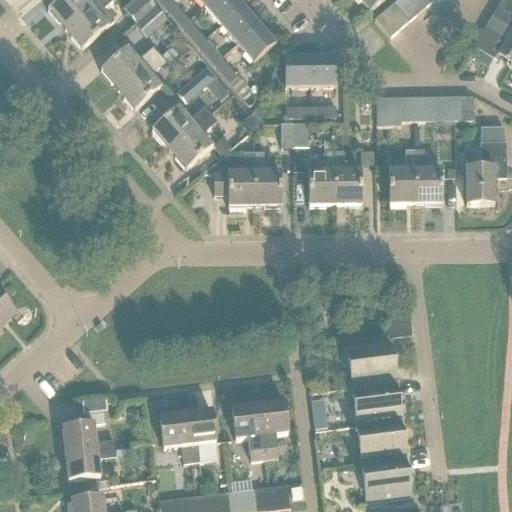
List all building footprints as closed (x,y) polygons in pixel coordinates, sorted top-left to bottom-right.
[(63,0),(46,15),(63,35),(103,0),(88,0),(84,4),(80,0),(63,0)] [(103,0),(63,35),(80,54),(113,26),(103,14),(111,6),(106,0),(103,0)] [(133,27),(153,10),(144,0),(135,0),(121,13),(133,27)] [(151,0),(162,13),(171,6),(165,0),(151,0)] [(192,0),(203,12),(215,0),(192,0)] [(232,0),(215,0),(203,12),(219,30),(242,11),(232,0)] [(352,0),(368,18),(388,0),(352,0)] [(416,19),(425,12),(415,0),(401,0),(401,1),(416,19)] [(430,0),(415,0),(425,12),(434,4),(430,0)] [(511,6),(502,0),(496,10),(511,20),(511,6)] [(407,27),(416,19),(401,1),(392,9),(407,27)] [(178,32),(187,25),(171,6),(162,13),(178,32)] [(398,35),(407,27),(392,9),(383,16),(398,35)] [(511,20),(496,10),(490,20),(510,33),(511,29),(511,20)] [(258,30),(242,11),(219,30),(235,49),(258,30)] [(145,43),(166,24),(155,12),(134,30),(145,43)] [(389,42),(398,35),(383,16),(373,24),(389,42)] [(490,20),(484,30),(504,43),(510,33),(490,20)] [(195,51),(203,44),(187,25),(178,32),(195,51)] [(258,30),(235,49),(252,69),(275,49),(258,30)] [(484,30),(478,41),(498,53),(504,43),(484,30)] [(511,67),(511,31),(496,58),(511,67)] [(478,41),(471,51),(492,63),(498,53),(478,41)] [(211,70),(220,63),(203,44),(195,51),(211,70)] [(471,52),(467,58),(487,71),(492,63),(471,51),(471,52)] [(116,96),(158,60),(151,52),(137,65),(126,53),(99,76),(116,96)] [(166,57),(162,61),(169,70),(173,66),(166,57)] [(158,60),(116,96),(133,115),(160,92),(150,80),(164,67),(158,60)] [(334,62),(308,63),(309,94),(335,94),(334,62)] [(220,63),(211,70),(227,89),(236,81),(220,63)] [(283,94),(309,94),(308,63),(283,63),(283,94)] [(205,72),(176,98),(184,107),(193,99),(204,90),(213,82),(214,81),(205,72)] [(213,82),(204,90),(219,106),(227,99),(213,82)] [(423,125),(436,125),(435,102),(422,103),(423,125)] [(436,125),(447,125),(447,102),(435,102),(436,125)] [(447,125),(460,125),(460,102),(447,102),(447,125)] [(460,102),(460,125),(471,125),(471,102),(460,102)] [(387,126),(388,126),(387,103),(372,103),(373,130),(387,130),(387,126)] [(388,126),(399,126),(399,103),(387,103),(388,126)] [(399,126),(411,126),(411,103),(399,103),(399,126)] [(411,126),(423,125),(422,103),(411,103),(411,126)] [(310,112),(310,123),(334,123),(334,111),(310,112)] [(150,136),(167,155),(209,119),(203,112),(188,124),(178,112),(150,136)] [(284,123),(310,123),(310,112),(283,113),(284,123)] [(216,127),(209,119),(167,155),(184,175),(212,151),(201,139),(216,127)] [(241,125),(240,131),(245,137),(256,128),(248,119),(241,125)] [(290,129),(291,153),(308,152),(307,128),(290,129)] [(279,153),(291,153),(290,129),(279,129),(279,153)] [(323,157),(333,157),(333,145),(323,145),(323,157)] [(219,147),(212,152),(220,161),(230,153),(224,147),(219,147)] [(504,149),(480,149),(480,173),(464,174),(465,211),(493,210),(492,184),(505,184),(504,149)] [(414,211),(413,155),(404,156),(404,175),(387,175),(387,212),(414,211)] [(423,155),(413,155),(414,211),(441,211),(440,174),(423,174),(423,155)] [(307,213),(334,212),(333,157),(323,157),(323,176),(307,176),(307,213)] [(333,157),(334,212),(360,212),(360,175),(343,176),(343,157),(333,157)] [(253,214),(253,158),(242,158),(243,177),(226,177),(226,178),(212,178),(213,202),(227,201),(227,214),(253,214)] [(262,158),(253,158),(253,214),(280,213),(279,176),(262,177),(262,158)] [(0,329),(14,318),(0,301),(0,329)] [(386,325),(388,341),(413,337),(410,321),(386,325)] [(351,394),(395,389),(390,349),(346,355),(351,394)] [(356,432),(400,426),(395,389),(351,394),(356,432)] [(256,411),(263,466),(277,464),(274,441),(287,439),(283,407),(256,411)] [(250,467),(263,466),(256,411),(230,414),(234,446),(247,444),(250,467)] [(184,419),(190,469),(198,468),(196,450),(214,448),(210,416),(184,419)] [(102,417),(82,420),(84,431),(93,430),(104,429),(102,417)] [(190,469),(184,419),(158,422),(162,454),(180,452),(182,470),(190,469)] [(324,420),(311,421),(313,434),(326,433),(324,420)] [(361,470),(405,464),(400,426),(356,432),(361,470)] [(64,460),(114,454),(113,446),(95,448),(93,430),(84,431),(61,434),(64,460)] [(129,453),(114,454),(115,461),(129,460),(129,453)] [(114,454),(64,460),(67,486),(83,484),(97,483),(99,482),(97,464),(115,462),(115,461),(114,454)] [(405,464),(361,470),(365,507),(409,501),(405,464)] [(97,483),(83,484),(84,495),(99,493),(97,483)] [(274,492),(277,511),(287,511),(285,491),(274,492)] [(265,511),(277,511),(274,492),(263,493),(265,511)] [(253,511),(265,511),(263,493),(251,495),(253,511)] [(290,503),(300,502),(299,493),(289,494),(290,503)] [(241,511),(253,511),(251,495),(239,496),(241,511)] [(230,511),(241,511),(239,496),(228,497),(230,511)] [(218,511),(230,511),(228,497),(217,499),(218,511)] [(206,511),(218,511),(217,499),(205,500),(206,511)] [(194,511),(206,511),(205,500),(193,502),(194,511)] [(182,511),(194,511),(193,502),(181,503),(182,511)] [(70,511),(102,511),(102,503),(69,506),(70,511)] [(169,511),(182,511),(181,503),(169,505),(169,511)]
